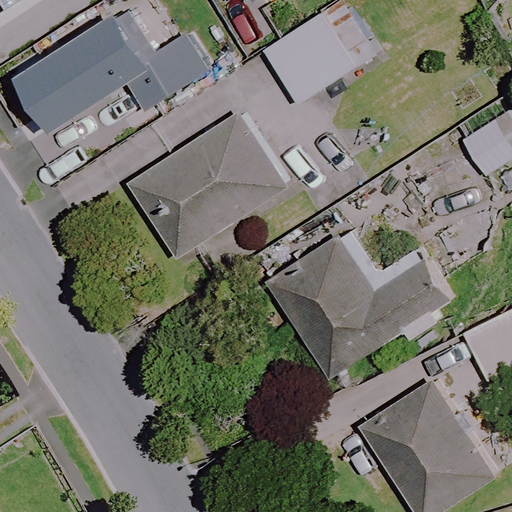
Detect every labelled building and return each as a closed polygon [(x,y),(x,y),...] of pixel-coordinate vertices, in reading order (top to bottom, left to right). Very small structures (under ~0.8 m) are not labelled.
[(50,0),(25,16),(93,119),(103,112),(118,135),(190,87),(133,0),(50,0)] [(483,16),(477,0),(441,0),(451,27),(483,16)] [(379,56),(349,6),(271,52),(301,102),(379,56)] [(511,160),(511,108),(465,139),(488,176),(511,160)] [(290,187),(242,111),(133,180),(180,256),(290,187)] [(377,291),(343,236),(274,279),(333,376),(408,330),(414,339),(468,306),(437,255),(377,291)] [(511,316),(471,337),(491,379),(511,368),(511,316)] [(443,511),(497,478),(436,381),(365,425),(419,511),(443,511)]
